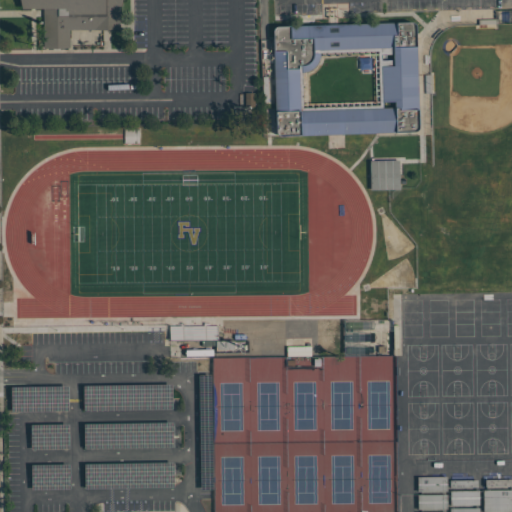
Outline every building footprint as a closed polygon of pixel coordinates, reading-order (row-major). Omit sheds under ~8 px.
[(122,0),(122,5),(119,5),(119,29),(69,29),(69,48),(43,48),(43,8),(21,8),(19,0),(122,0)] [(275,137),(419,132),(416,22),(272,27),(275,137)] [(369,160),(399,160),(399,188),(370,189),(369,160)] [(418,477),(447,477),(448,492),(418,492),(418,477)] [(486,487),(511,487),(511,479),(486,479),(486,487)] [(451,488),(478,487),(478,480),(450,480),(451,488)] [(451,491),(480,490),(480,505),(451,505),(451,491)] [(484,511),(484,490),(511,490),(511,511),(484,511)] [(419,509),(418,495),(448,494),(448,509),(419,509)]
